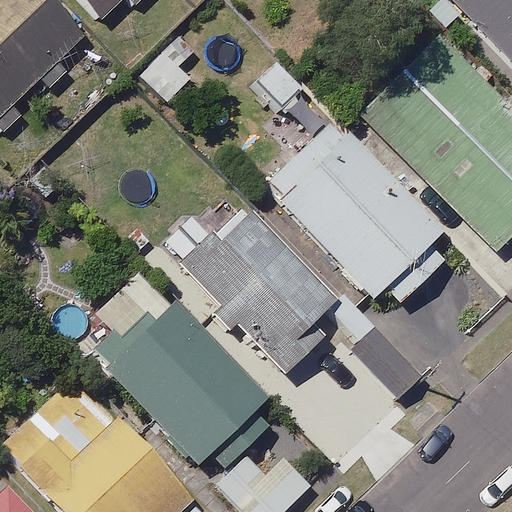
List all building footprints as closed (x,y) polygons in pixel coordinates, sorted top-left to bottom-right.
[(0,0),(0,116),(73,46),(29,0),(0,0)] [(71,0),(96,24),(120,0),(71,0)] [(511,0),(442,0),(511,71),(511,0)] [(511,235),(511,125),(437,48),(359,123),(489,257),(511,235)] [(187,84),(156,57),(134,82),(165,109),(187,84)] [(303,100),(272,67),(250,88),(280,121),(303,100)] [(434,241),(326,129),(258,194),(366,306),(377,295),(393,311),(438,268),(423,252),(434,241)] [(326,311),(239,213),(176,269),(233,333),(238,329),(268,362),(326,311)] [(258,405),(171,312),(104,374),(207,484),(261,433),(245,417),(258,405)] [(173,511),(187,499),(88,394),(55,425),(38,406),(0,441),(0,453),(55,511),(173,511)] [(261,479),(241,460),(212,488),(235,511),(281,511),(304,490),(278,463),(261,479)] [(26,511),(6,490),(0,495),(0,511),(26,511)]
